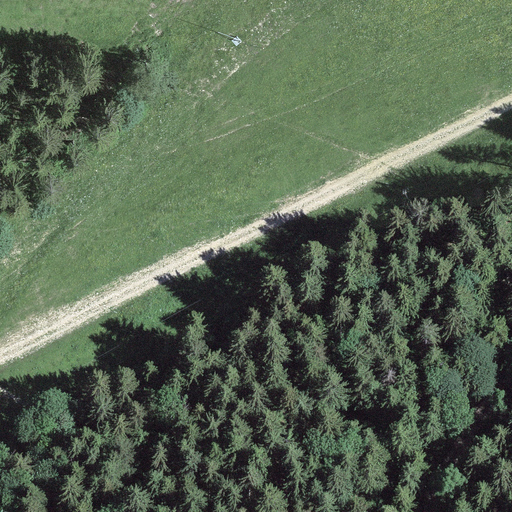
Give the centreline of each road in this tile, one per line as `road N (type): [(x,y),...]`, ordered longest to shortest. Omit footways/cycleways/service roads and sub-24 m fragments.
road 1 (track): [(511,101),(0,350)]
road 2 (track): [(440,511),(511,395)]
